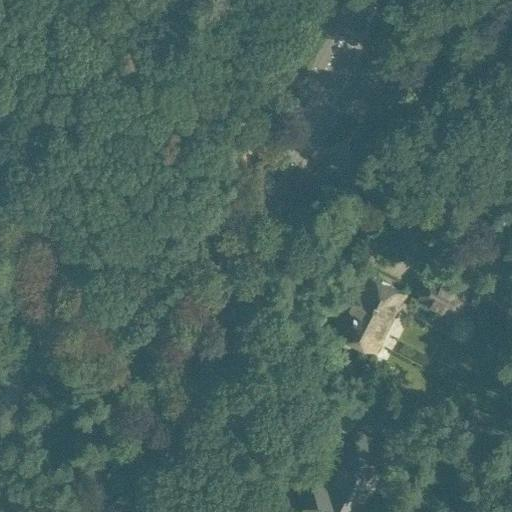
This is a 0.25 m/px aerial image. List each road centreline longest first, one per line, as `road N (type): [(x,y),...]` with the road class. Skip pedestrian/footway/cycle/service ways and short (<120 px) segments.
road 1 (secondary): [(89,511),(269,174),(339,70)]
road 2 (residential): [(145,511),(308,202),(387,95)]
road 3 (track): [(163,370),(0,208)]
road 4 (tertiary): [(511,91),(387,95)]
